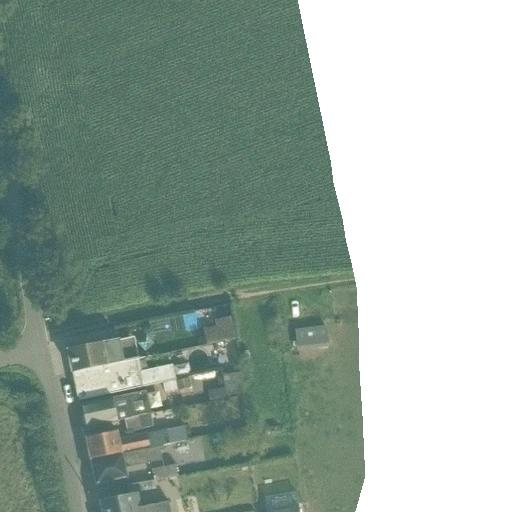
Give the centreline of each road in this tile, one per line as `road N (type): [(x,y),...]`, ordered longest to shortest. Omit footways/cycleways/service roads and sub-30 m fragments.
road 1 (track): [(40,344),(72,329),(263,290)]
road 2 (unclassified): [(0,162),(40,344)]
road 3 (residential): [(78,511),(40,344)]
